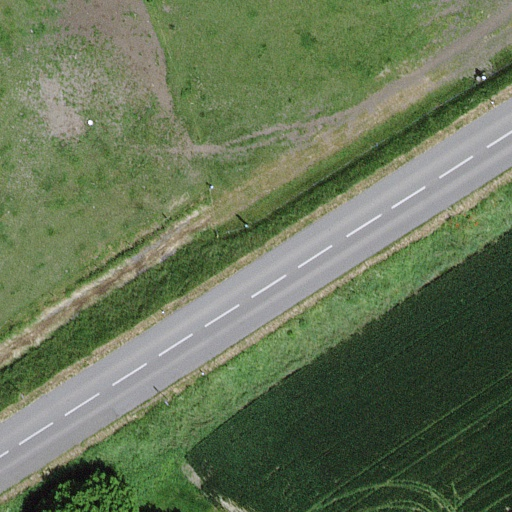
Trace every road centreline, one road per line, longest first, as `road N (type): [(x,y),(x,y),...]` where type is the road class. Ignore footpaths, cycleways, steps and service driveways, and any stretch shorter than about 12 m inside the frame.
road 1 (track): [(0,363),(245,195),(511,29)]
road 2 (tertiary): [(511,133),(0,459)]
